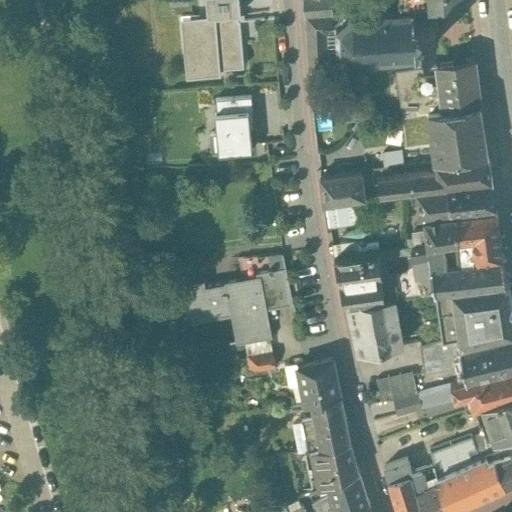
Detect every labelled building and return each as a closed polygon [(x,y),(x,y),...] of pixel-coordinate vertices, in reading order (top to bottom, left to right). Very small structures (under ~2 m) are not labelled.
[(240,0),(206,0),(208,9),(238,8),(241,8),(240,0)] [(332,0),(303,0),(305,11),(333,10),(332,0)] [(363,11),(354,12),(354,10),(351,11),(351,13),(338,25),(336,24),(335,27),(336,28),(337,46),(336,47),(338,50),(339,49),(354,60),(354,61),(357,62),(357,60),(366,59),(366,61),(369,61),(369,59),(377,59),(378,60),(380,60),(380,59),(389,58),(389,60),(392,59),(392,58),(401,57),(401,59),(404,59),(404,57),(414,56),(414,58),(417,58),(416,41),(419,41),(436,40),(436,37),(437,37),(437,25),(436,25),(435,22),(418,23),(418,24),(415,24),(414,7),(411,7),(411,9),(401,9),(401,8),(398,8),(398,9),(389,10),(389,8),(386,9),(386,10),(377,11),(377,9),(374,9),(374,11),(366,11),(366,10),(362,10),(363,11)] [(238,8),(208,9),(208,17),(194,19),(196,47),(191,48),(193,71),(221,68),(221,63),(244,61),(240,14),(238,14),(238,8)] [(323,24),(307,25),(309,69),(325,68),(328,65),(326,27),(323,24)] [(438,61),(397,66),(402,112),(480,102),(474,56),(438,60),(438,61)] [(358,79),(343,80),(348,117),(362,115),(358,79)] [(251,88),(217,90),(220,144),(254,143),(251,88)] [(480,102),(402,112),(406,141),(433,137),(435,157),(436,157),(487,151),(480,102)] [(161,150),(145,151),(146,164),(162,163),(161,150)] [(487,151),(436,157),(438,169),(433,170),(429,167),(378,172),(381,190),(416,186),(492,177),(487,151)] [(361,166),(320,170),(324,198),(365,193),(361,166)] [(492,179),(416,186),(420,211),(495,204),(492,179)] [(496,207),(426,214),(427,226),(413,228),(414,235),(418,235),(419,244),(429,242),(429,241),(457,237),(458,247),(459,259),(503,254),(496,207)] [(419,244),(411,245),(413,260),(415,273),(431,271),(434,287),(435,287),(508,279),(503,255),(459,260),(459,259),(458,247),(448,248),(448,240),(419,244)] [(379,246),(334,252),(345,298),(347,298),(385,294),(379,246)] [(407,265),(388,267),(385,246),(379,246),(385,294),(394,293),(435,288),(435,287),(434,287),(431,271),(415,273),(413,260),(410,260),(409,260),(407,262),(407,263),(407,264),(407,265)] [(257,272),(205,282),(204,275),(185,279),(192,317),(240,308),(244,334),(270,329),(265,303),(292,298),(285,262),(256,267),(257,272)] [(511,304),(508,280),(435,289),(442,338),(459,335),(460,342),(511,331),(511,304)] [(385,294),(347,298),(359,348),(398,341),(391,305),(396,304),(394,293),(385,294)] [(318,311),(297,316),(301,331),(321,327),(318,311)] [(511,331),(460,342),(459,342),(463,361),(466,375),(511,365),(511,331)] [(442,338),(420,342),(424,368),(463,361),(459,342),(460,342),(459,335),(442,338)] [(273,344),(247,349),(250,365),(276,360),(273,344)] [(332,352),(297,359),(305,396),(311,395),(312,395),(340,389),(332,352)] [(511,365),(466,375),(466,376),(450,381),(454,393),(465,390),(464,386),(480,382),(485,400),(511,391),(511,365)] [(412,366),(376,374),(381,396),(417,388),(412,366)] [(450,380),(418,388),(422,402),(454,394),(454,393),(450,381),(450,380)] [(340,389),(312,395),(311,395),(314,412),(303,415),(308,444),(311,443),(350,435),(341,388),(340,389)] [(418,388),(393,394),(397,410),(422,403),(422,402),(418,388)] [(511,391),(485,400),(474,404),(486,440),(507,433),(511,431),(511,391)] [(471,430),(430,445),(438,472),(472,457),(468,447),(476,444),(471,430)] [(350,435),(311,443),(319,482),(327,478),(359,465),(350,435)] [(511,448),(509,439),(484,447),(486,452),(488,455),(495,453),(505,482),(511,478),(511,448)] [(407,452),(384,460),(389,474),(411,468),(412,467),(407,452)] [(472,457),(438,472),(439,476),(436,477),(447,508),(505,482),(495,453),(488,455),(486,452),(472,457)] [(426,481),(422,464),(412,467),(411,468),(425,511),(436,511),(447,508),(436,477),(426,481)] [(359,465),(327,478),(340,511),(342,511),(368,501),(370,500),(359,465)] [(425,511),(411,468),(389,474),(399,511),(425,511)] [(328,489),(313,496),(319,511),(338,511),(333,497),(332,498),(328,489)] [(292,511),(289,504),(286,496),(273,502),(275,510),(270,511),(292,511)] [(307,511),(302,498),(289,504),(292,511),(307,511)] [(372,511),(368,501),(342,511),(372,511)]
